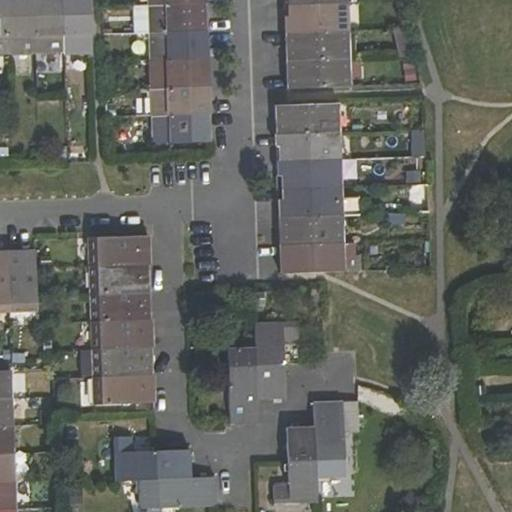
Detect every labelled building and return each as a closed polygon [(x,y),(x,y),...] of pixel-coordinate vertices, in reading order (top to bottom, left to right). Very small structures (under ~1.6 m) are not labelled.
[(0,0),(0,55),(9,55),(7,0),(0,0)] [(7,0),(9,55),(37,54),(35,0),(7,0)] [(35,0),(37,54),(65,53),(62,0),(35,0)] [(62,0),(65,53),(92,52),(89,0),(62,0)] [(206,4),(149,6),(150,33),(207,31),(207,16),(206,4)] [(348,5),(282,6),(283,19),(283,33),(349,31),(348,5)] [(207,31),(150,33),(151,61),(208,60),(208,48),(207,31)] [(285,61),(350,60),(349,31),(283,33),(284,47),(285,61)] [(208,60),(151,61),(152,90),(209,88),(209,74),(208,60)] [(351,85),(350,60),(285,61),(285,78),(286,87),(351,85)] [(152,117),(210,116),(210,102),(209,88),(152,90),(152,117)] [(339,133),(337,104),(275,107),(276,119),(277,135),(339,133)] [(210,129),(210,116),(152,117),(153,144),(211,143),(210,129)] [(339,133),(277,135),(277,151),(278,163),(340,161),(339,133)] [(340,161),(278,163),(278,175),(279,189),(341,187),(340,161)] [(341,187),(279,189),(280,204),(280,218),(343,216),(341,187)] [(282,247),(344,244),(343,216),(280,218),(281,233),(282,247)] [(149,239),(88,239),(89,267),(150,265),(149,249),(149,239)] [(345,271),(344,244),(282,247),(282,261),(283,273),(345,271)] [(36,311),(34,252),(23,253),(7,253),(9,312),(36,311)] [(0,312),(9,312),(7,253),(0,253),(0,312)] [(150,265),(89,267),(90,295),(151,293),(150,279),(150,265)] [(151,293),(90,295),(91,321),(152,320),(151,306),(151,293)] [(152,320),(91,321),(92,350),(153,348),(153,333),(152,320)] [(296,327),(253,329),(254,352),(256,402),(283,401),(282,365),(282,348),(296,348),(296,327)] [(93,377),(154,376),(154,359),(153,348),(92,350),(93,377)] [(256,402),(254,352),(228,354),(230,426),(243,426),(257,425),(256,402)] [(0,401),(13,401),(12,371),(0,370),(0,401)] [(155,391),(154,376),(93,377),(94,405),(155,404),(155,391)] [(0,427),(14,427),(13,401),(0,401),(0,427)] [(344,480),(342,408),(327,409),(313,409),(314,431),(315,481),(344,480)] [(0,453),(14,453),(14,427),(0,427),(0,453)] [(315,481),(314,431),(286,431),(287,465),(287,483),(272,484),(272,503),(316,502),(315,481)] [(189,451),(157,452),(137,452),(136,437),(113,438),(114,482),(139,481),(190,480),(189,451)] [(0,481),(15,481),(14,453),(0,453),(0,481)] [(140,510),(216,507),(215,479),(205,479),(190,480),(139,481),(140,510)] [(0,511),(16,511),(15,481),(0,481),(0,511)]
